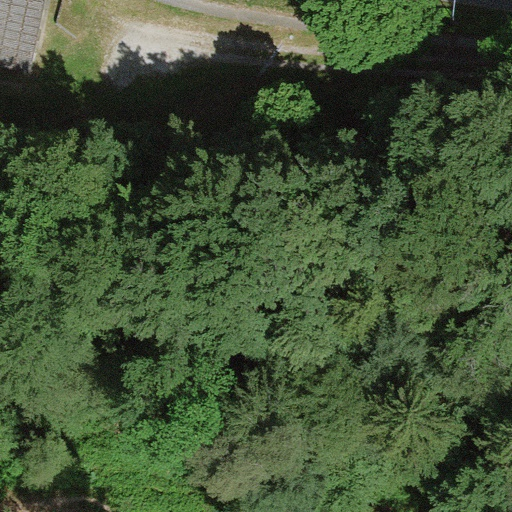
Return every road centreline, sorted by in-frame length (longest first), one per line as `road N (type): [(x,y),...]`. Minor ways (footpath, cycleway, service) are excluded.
road 1 (track): [(511,68),(379,69),(165,39),(57,96),(0,87)]
road 2 (track): [(511,504),(0,475)]
